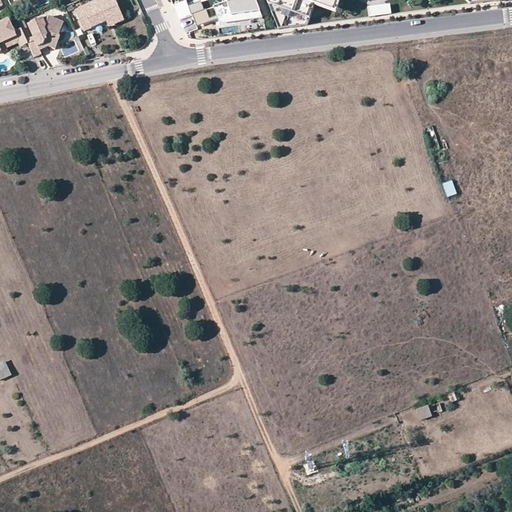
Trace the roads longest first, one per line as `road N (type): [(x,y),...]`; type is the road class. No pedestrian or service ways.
road 1 (track): [(112,72),(237,376),(0,479)]
road 2 (residential): [(166,60),(511,16)]
road 3 (residential): [(0,94),(166,60)]
road 4 (track): [(299,511),(237,366)]
